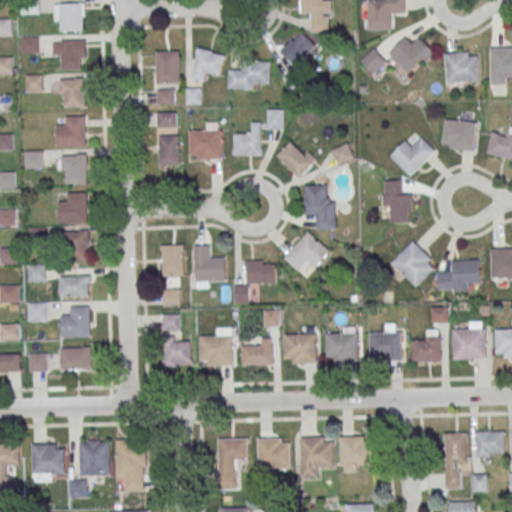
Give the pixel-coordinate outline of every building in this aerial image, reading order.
[(300,0),(301,13),(312,13),(311,32),(327,32),(328,13),(331,13),(331,0),(300,0)] [(369,0),(369,30),(392,29),(392,13),(406,13),(405,0),(369,0)] [(84,31),(84,4),(55,4),(55,31),(84,31)] [(0,35),(12,36),(12,18),(0,18),(0,35)] [(297,66),(317,46),(303,33),(284,53),(297,66)] [(22,52),(38,52),(38,37),(22,37),(22,52)] [(412,75),(434,52),(419,37),(412,44),(405,37),(390,53),(412,75)] [(54,41),(54,60),(64,60),(64,69),(85,69),(85,41),(54,41)] [(511,47),(491,47),(492,84),(506,84),(506,77),(511,76),(511,47)] [(224,54),(198,48),(191,78),(209,82),(211,72),(220,74),(224,54)] [(374,74),(387,61),(373,48),(361,61),(374,74)] [(179,51),(156,51),(156,83),(179,83),(179,51)] [(445,54),(448,82),(480,79),(478,56),(469,56),(469,51),(445,54)] [(0,73),(13,73),(13,57),(0,56),(0,73)] [(229,89),(260,89),(260,81),(271,81),(271,62),(241,62),(241,71),(229,71),(229,89)] [(26,91),(42,91),(42,75),(26,75),(26,91)] [(85,107),(85,78),(60,78),(60,107),(85,107)] [(186,104),(200,104),(200,88),(186,88),(186,104)] [(174,104),(174,89),(157,89),(157,104),(174,104)] [(284,109),(267,109),(267,129),(284,129),(284,109)] [(158,128),(177,128),(177,112),(158,112),(158,128)] [(66,117),(86,116),(87,146),(58,147),(57,125),(66,125),(66,117)] [(445,119),(477,122),(475,151),(451,148),(451,144),(443,143),(445,119)] [(233,156),(262,156),(262,123),(252,123),(252,133),(233,133),(233,156)] [(491,134),(487,154),(511,159),(511,128),(505,127),(503,137),(491,134)] [(189,130),(222,129),(223,158),(198,159),(198,154),(190,155),(189,130)] [(0,149),(13,150),(13,133),(0,133),(0,149)] [(159,166),(179,166),(179,136),(159,136),(159,166)] [(436,152),(422,137),(414,146),(407,140),(391,157),(411,177),(436,152)] [(277,155),(291,142),(306,156),(309,152),(317,159),(300,177),(277,155)] [(354,157),(346,143),(331,151),(339,165),(354,157)] [(43,152),(25,152),(25,168),(43,168),(43,152)] [(62,184),(86,184),(86,156),(62,156),(62,184)] [(0,188),(16,188),(16,171),(0,171),(0,188)] [(413,221),(413,191),(403,191),(403,181),(384,181),(384,221),(413,221)] [(306,185),(327,184),(327,198),(330,198),(330,202),(336,202),(336,229),(317,230),(317,215),(305,215),(305,198),(306,198),(306,185)] [(68,192),(87,192),(88,222),(59,223),(59,201),(68,201),(68,192)] [(0,225),(16,225),(16,208),(0,208),(0,225)] [(68,231),(68,257),(89,257),(89,231),(68,231)] [(309,231),(330,251),(315,267),(308,260),(299,270),(285,258),(309,231)] [(415,287),(437,265),(413,241),(392,263),(415,287)] [(162,245),(163,276),(184,275),(183,245),(162,245)] [(194,246),(194,261),(196,261),(196,282),(226,281),(226,257),(211,258),(210,245),(194,246)] [(17,248),(0,248),(0,264),(17,264),(17,248)] [(491,277),(511,276),(511,248),(491,248),(491,277)] [(247,260),(247,283),(275,283),(275,264),(263,264),(263,260),(247,260)] [(439,272),(440,291),(470,290),(470,282),(480,282),(480,260),(449,261),(450,272),(439,272)] [(45,265),(29,265),(29,280),(45,280),(45,265)] [(91,275),(92,283),(89,283),(89,296),(60,296),(60,276),(91,275)] [(164,304),(180,304),(180,283),(164,283),(164,304)] [(0,285),(0,303),(19,303),(19,285),(0,285)] [(249,303),(249,285),(235,285),(235,303),(249,303)] [(45,320),(45,303),(28,303),(28,320),(45,320)] [(70,307),(90,306),(91,337),(62,337),(61,315),(71,315),(70,307)] [(449,323),(449,306),(431,306),(431,323),(449,323)] [(279,310),(264,310),(264,327),(279,327),(279,310)] [(180,314),(163,314),(163,331),(180,331),(180,314)] [(19,340),(19,324),(0,324),(0,340),(19,340)] [(454,329),(486,328),(487,358),(455,359),(454,329)] [(497,329),(511,329),(511,357),(505,358),(505,353),(497,353),(497,329)] [(413,362),(441,362),(441,330),(423,330),(423,340),(413,340),(413,362)] [(370,332),(402,332),(402,360),(379,361),(379,356),(370,356),(370,332)] [(327,334),(359,333),(360,362),(336,362),(336,358),(328,358),(327,334)] [(285,334),(317,334),(317,362),(294,363),(294,358),(285,359),(285,334)] [(201,337),(232,336),(233,365),(209,365),(209,361),(201,361),(201,337)] [(242,346),(262,345),(262,338),(273,338),(274,364),(243,365),(242,346)] [(164,366),(191,366),(191,340),(164,340),(164,366)] [(91,347),(92,368),(62,369),(61,348),(91,347)] [(21,350),(0,350),(0,372),(21,372),(21,350)] [(30,353),(30,371),(48,371),(48,353),(30,353)] [(505,431),(476,431),(476,456),(505,456),(505,431)] [(466,432),(446,432),(446,488),(466,488),(466,432)] [(373,465),(341,465),(341,437),(364,436),(364,441),(373,441),(373,465)] [(334,466),(318,466),(318,478),(302,478),(301,438),(325,437),(325,442),(333,442),(334,466)] [(219,489),(238,489),(238,459),(248,459),(248,438),(219,438),(219,489)] [(291,467),(259,468),(259,439),(282,439),(283,443),(291,443),(291,467)] [(80,476),(109,476),(109,440),(80,440),(80,476)] [(145,490),(145,440),(117,440),(117,479),(127,479),(127,490),(145,490)] [(0,493),(10,494),(10,465),(20,465),(20,444),(0,444),(0,493)] [(66,472),(34,473),(33,444),(57,444),(57,448),(65,448),(66,472)] [(87,480),(70,480),(70,498),(87,498),(87,480)] [(469,511),(470,502),(449,502),(448,511),(469,511)]
